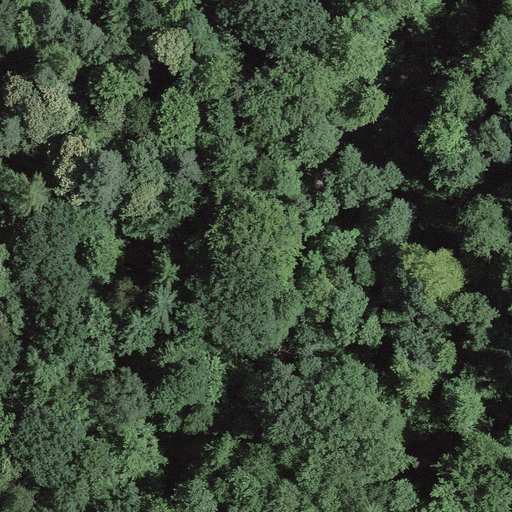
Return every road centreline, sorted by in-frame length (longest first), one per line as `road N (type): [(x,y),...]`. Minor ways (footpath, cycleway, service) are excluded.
road 1 (track): [(481,96),(457,77),(401,70),(374,86),(349,119),(305,210),(289,280),(282,411),(234,511)]
road 2 (track): [(53,0),(73,24),(119,400),(177,511)]
